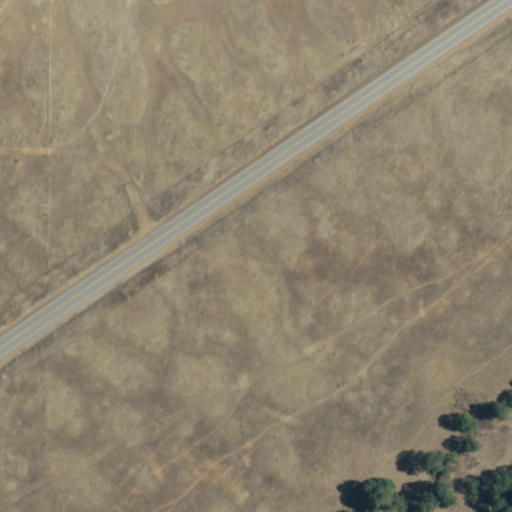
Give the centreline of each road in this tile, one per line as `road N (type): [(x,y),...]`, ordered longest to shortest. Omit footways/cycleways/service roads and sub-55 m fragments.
road 1 (tertiary): [(0,343),(492,0)]
road 2 (track): [(150,241),(117,169),(99,158),(0,151)]
